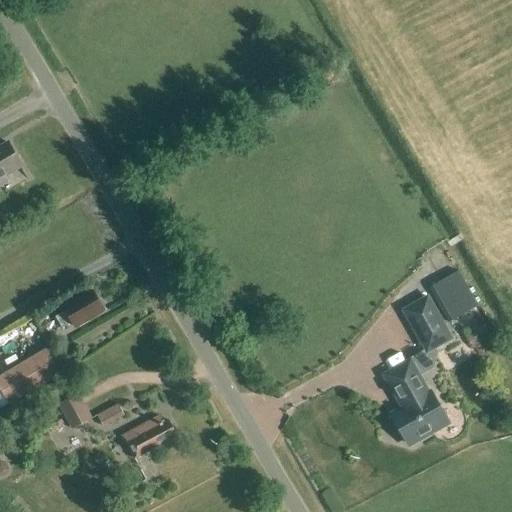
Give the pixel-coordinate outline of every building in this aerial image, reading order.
[(3,179),(22,168),(8,143),(0,147),(0,186),(6,183),(3,179)] [(458,273),(430,289),(450,323),(478,307),(458,273)] [(76,328),(105,312),(93,291),(65,308),(67,311),(56,317),(62,328),(73,322),(76,328)] [(405,412),(394,418),(410,448),(437,433),(438,435),(452,427),(445,413),(443,415),(433,396),(430,398),(420,378),(434,370),(438,353),(437,351),(454,342),(430,299),(406,313),(426,350),(409,359),(412,364),(387,378),(405,412)] [(0,387),(10,403),(64,369),(49,345),(0,375),(0,387)] [(90,419),(78,397),(60,407),(73,429),(90,419)] [(103,427),(124,417),(117,406),(97,415),(103,427)] [(160,417),(123,435),(122,436),(133,459),(177,438),(169,422),(164,425),(160,417)]
